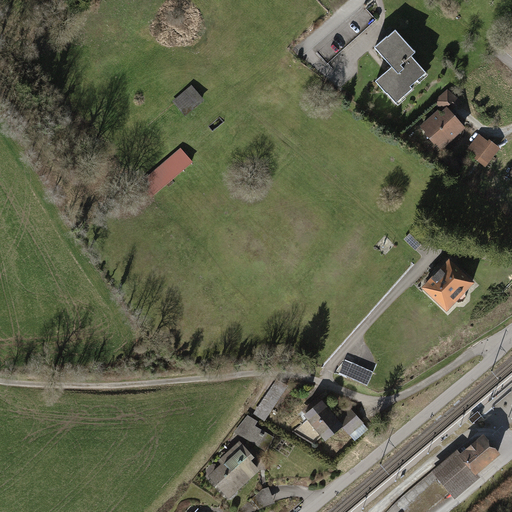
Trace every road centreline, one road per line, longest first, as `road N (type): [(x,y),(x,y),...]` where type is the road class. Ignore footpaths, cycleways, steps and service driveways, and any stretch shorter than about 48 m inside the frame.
road 1 (residential): [(511,335),(392,399),(323,382),(331,363),(434,253),(455,244),(511,260)]
road 2 (track): [(0,377),(82,386),(269,372),(323,382)]
road 3 (residential): [(511,336),(310,511)]
